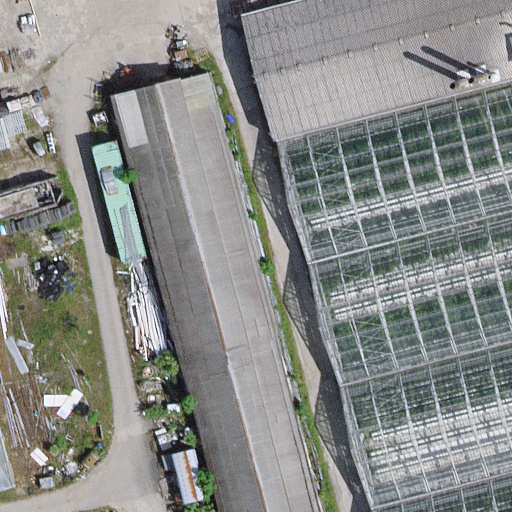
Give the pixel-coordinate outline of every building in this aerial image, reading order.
[(511,0),(280,0),(245,9),(277,132),(511,70),(511,0)] [(311,262),(511,210),(511,70),(277,132),(311,262)] [(318,511),(201,74),(112,98),(222,511),(318,511)] [(343,388),(511,344),(511,210),(311,262),(343,388)] [(511,344),(343,388),(374,508),(511,472),(511,344)] [(0,497),(28,490),(0,385),(0,497)] [(375,511),(511,511),(511,472),(374,508),(375,511)]
